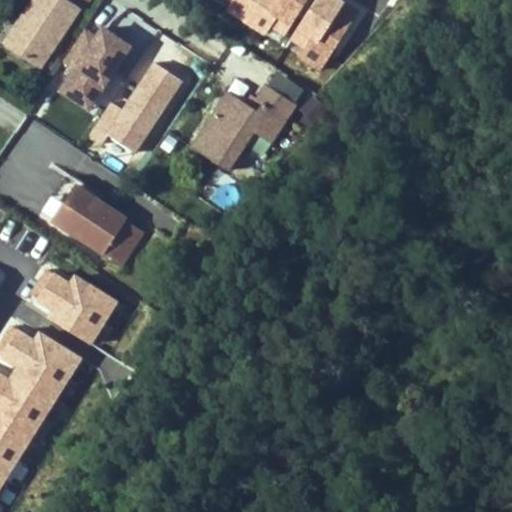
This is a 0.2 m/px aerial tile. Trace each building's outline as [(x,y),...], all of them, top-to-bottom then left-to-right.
[(4,43),(41,67),(80,8),(68,0),(37,0),(39,1),(21,28),(16,25),(4,43)] [(32,0),(16,25),(21,28),(39,1),(37,0),(32,0)] [(216,0),(212,11),(325,62),(340,29),(345,31),(356,7),(340,0),(216,0)] [(70,71),(56,93),(92,115),(131,50),(86,23),(61,65),(70,71)] [(135,159),(184,82),(152,62),(120,113),(108,105),(91,132),(135,159)] [(275,72),(267,85),(295,103),(303,89),(275,72)] [(266,87),(262,85),(256,95),(260,97),(266,87)] [(227,173),(251,135),(266,144),(280,121),(292,103),(266,87),(260,97),(256,103),(260,105),(256,113),(251,110),(214,165),(227,173)] [(214,165),(251,110),(226,94),(191,151),(214,165)] [(292,112),(304,128),(326,111),(314,96),(292,112)] [(280,121),(266,144),(280,153),(294,131),(280,121)] [(54,219),(123,262),(142,231),(96,200),(75,186),(54,219)] [(118,306),(49,262),(23,302),(91,346),(118,306)] [(0,506),(77,356),(10,322),(0,340),(0,506)]
